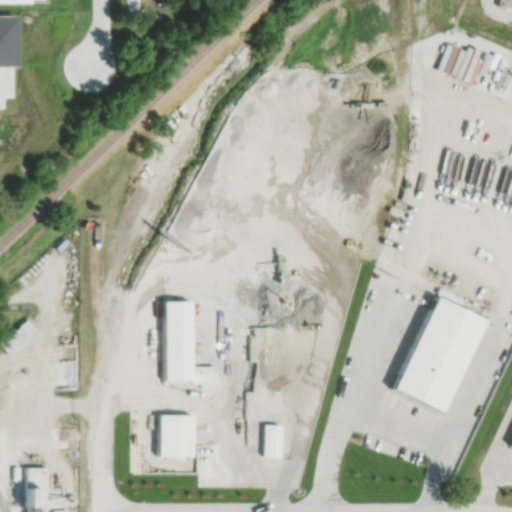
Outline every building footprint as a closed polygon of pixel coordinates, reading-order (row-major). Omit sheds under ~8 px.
[(119,0),(119,13),(136,13),(136,0),(119,0)] [(430,294),(386,387),(436,410),(480,318),(430,294)] [(157,298),(159,379),(187,378),(186,364),(185,298),(157,298)] [(238,340),(223,340),(223,364),(238,364),(238,340)] [(269,342),(269,355),(282,355),(282,341),(269,342)] [(186,364),(212,364),(212,380),(209,380),(210,388),(202,388),(202,380),(187,381),(187,378),(186,364)] [(153,413),(153,454),(188,455),(188,413),(153,413)] [(511,422),(502,446),(511,450),(511,422)] [(259,423),(259,455),(277,455),(278,423),(259,423)] [(22,466),(22,488),(21,488),(21,507),(34,507),(34,506),(43,506),(43,466),(22,466)]
